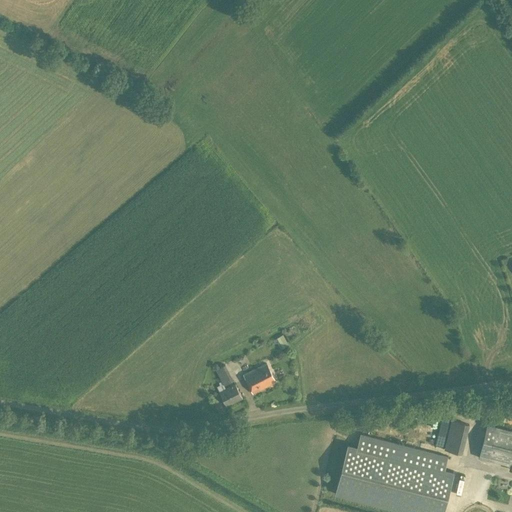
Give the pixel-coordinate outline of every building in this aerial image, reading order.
[(284,332),(290,340),(299,333),(293,325),(284,332)] [(279,336),(285,347),(289,345),(283,334),(279,336)] [(253,393),(276,382),(266,363),(244,375),(253,393)] [(215,368),(222,385),(231,381),(224,364),(215,368)] [(218,391),(226,407),(242,399),(235,383),(218,391)] [(469,424),(451,420),(444,449),(462,454),(469,424)] [(511,431),(493,426),(487,425),(479,457),(511,465),(511,431)] [(333,494),(403,511),(442,511),(453,472),(443,469),(447,456),(359,434),(355,447),(346,444),(333,494)]
